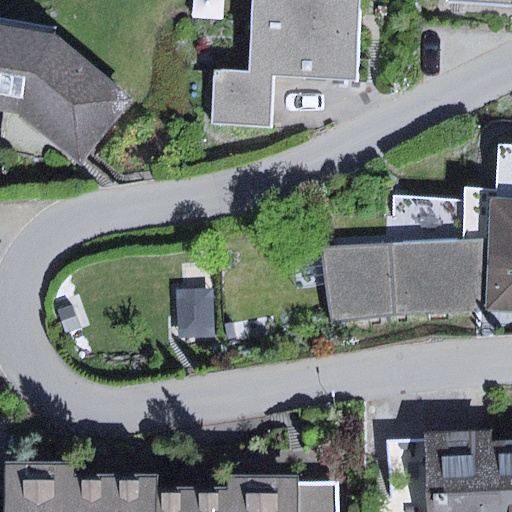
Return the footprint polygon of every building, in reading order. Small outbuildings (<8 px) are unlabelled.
[(357,81),(360,0),(250,0),(248,73),(212,72),(210,126),(270,129),(272,78),(357,81)] [(511,0),(449,0),(449,6),(511,8),(511,0)] [(0,110),(18,114),(79,163),(131,98),(58,38),(0,26),(0,110)] [(487,312),(511,313),(511,145),(496,144),(496,188),(460,188),(462,239),(323,247),(331,323),(487,312)] [(511,511),(511,437),(485,438),(485,429),(425,431),(426,441),(429,511),(511,511)] [(429,511),(426,441),(386,442),(389,511),(429,511)] [(0,511),(149,511),(150,485),(149,472),(68,473),(68,462),(0,463),(0,511)] [(223,485),(150,485),(149,511),(290,511),(291,484),(291,475),(223,475),(223,485)] [(338,511),(338,484),(291,484),(290,511),(338,511)]
